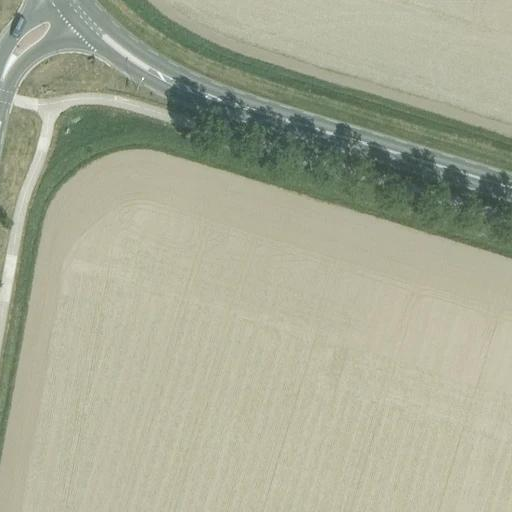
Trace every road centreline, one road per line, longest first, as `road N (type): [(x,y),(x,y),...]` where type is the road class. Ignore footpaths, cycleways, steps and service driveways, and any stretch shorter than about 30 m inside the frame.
road 1 (secondary): [(511,189),(249,110)]
road 2 (secondary): [(249,110),(131,49),(81,0)]
road 3 (secondary): [(75,23),(168,91),(232,113),(249,110)]
